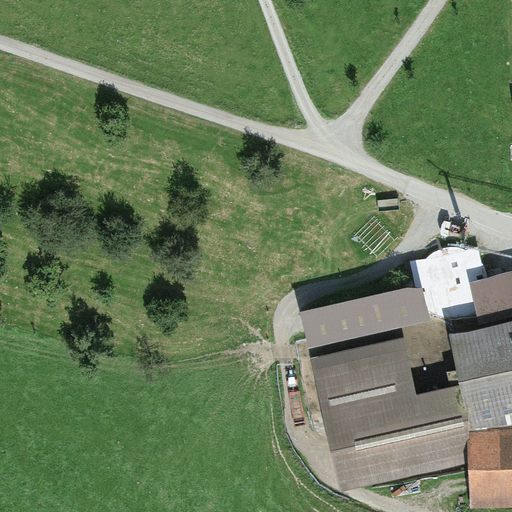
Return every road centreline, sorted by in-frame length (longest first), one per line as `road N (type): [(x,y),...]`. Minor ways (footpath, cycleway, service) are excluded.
road 1 (track): [(0,50),(331,152),(452,202),(511,215)]
road 2 (track): [(269,0),(331,152)]
